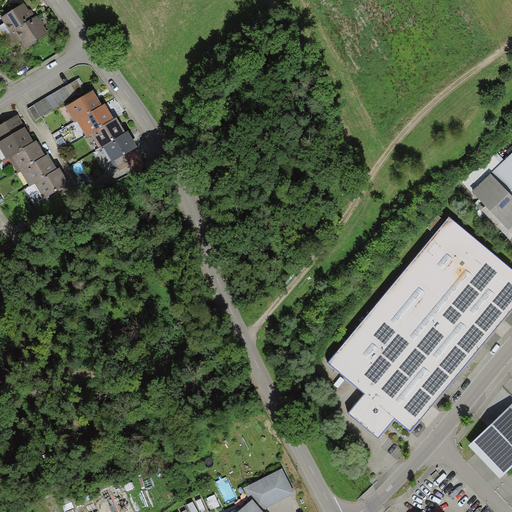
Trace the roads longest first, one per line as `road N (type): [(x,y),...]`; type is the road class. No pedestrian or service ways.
road 1 (unclassified): [(91,46),(190,196),(199,252),(330,511)]
road 2 (track): [(243,341),(330,240),(400,132),(511,35)]
road 3 (track): [(0,376),(90,373),(268,390)]
